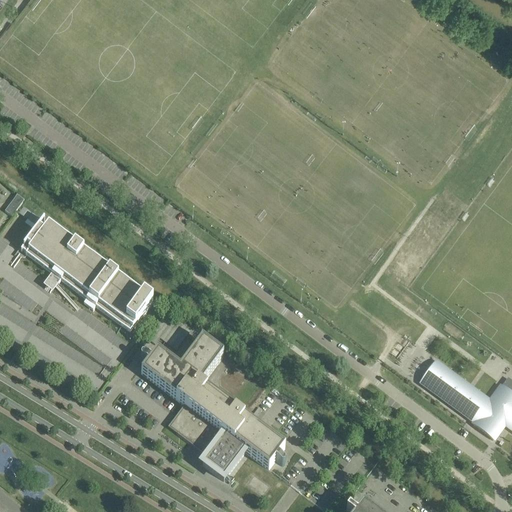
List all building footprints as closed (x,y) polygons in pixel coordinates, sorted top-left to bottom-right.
[(5,213),(12,218),(24,202),(17,197),(5,213)] [(32,215),(27,221),(36,228),(40,221),(32,215)] [(52,276),(49,279),(58,286),(61,283),(86,302),(83,305),(93,312),(95,309),(130,335),(153,304),(43,222),(21,252),(52,276)] [(284,463),(278,458),(285,450),(201,387),(223,358),(202,342),(180,371),(157,353),(151,362),(145,357),(144,357),(143,357),(142,357),(141,358),(141,359),(141,360),(141,361),(142,362),(147,366),(141,375),(184,407),(169,428),(178,434),(176,436),(189,445),(193,439),(200,443),(199,444),(200,446),(198,449),(209,458),(202,467),(224,483),(246,454),(269,471),(275,463),(281,467),(282,467),(283,467),(284,467),(285,466),(285,465),(285,464),(285,463),(284,463)] [(424,379),(420,383),(425,387),(469,419),(475,424),(473,427),(493,441),(504,426),(510,430),(511,430),(511,394),(502,387),(490,403),(484,399),(439,367),(435,363),(431,368),(424,379)] [(96,398),(93,402),(97,406),(101,401),(96,398)]
